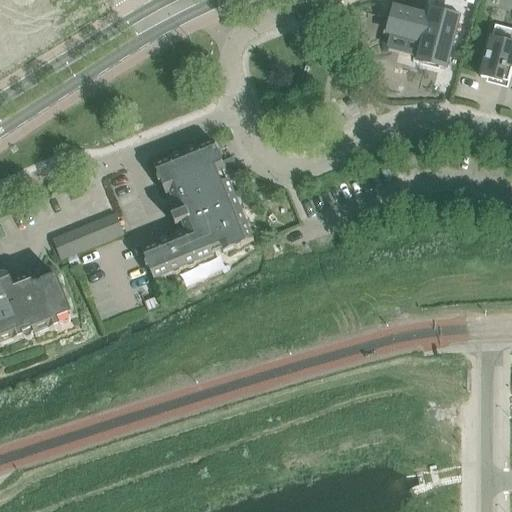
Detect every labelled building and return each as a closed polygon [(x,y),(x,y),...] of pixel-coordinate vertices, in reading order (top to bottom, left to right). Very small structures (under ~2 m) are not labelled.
[(395,8),(388,33),(393,35),(389,46),(421,55),(419,62),(428,64),(445,69),(459,14),(460,13),(434,6),(431,18),(395,8)] [(511,39),(507,38),(506,44),(492,40),(481,79),(502,84),(506,69),(511,70),(511,39)] [(254,242),(214,142),(154,166),(175,218),(172,219),(176,227),(182,224),(186,234),(142,252),(155,282),(254,242)] [(233,158),(222,162),(226,172),(237,167),(233,158)] [(106,220),(114,240),(125,236),(116,216),(106,220)] [(114,240),(106,220),(95,224),(103,245),(114,240)] [(103,245),(95,224),(85,229),(93,249),(103,245)] [(93,249),(85,229),(74,233),(83,253),(93,249)] [(83,253),(74,233),(64,237),(72,257),(83,253)] [(72,257),(64,237),(53,241),(62,262),(72,257)] [(80,260),(83,267),(97,262),(94,254),(80,260)] [(77,256),(68,260),(72,268),(81,265),(77,256)] [(0,349),(25,339),(24,336),(34,332),(36,338),(61,328),(59,321),(69,317),(70,321),(74,319),(57,278),(32,288),(36,297),(21,304),(11,279),(10,278),(9,278),(8,277),(7,276),(6,276),(5,276),(4,276),(0,277),(0,349)] [(149,298),(165,293),(162,284),(147,288),(149,298)]
